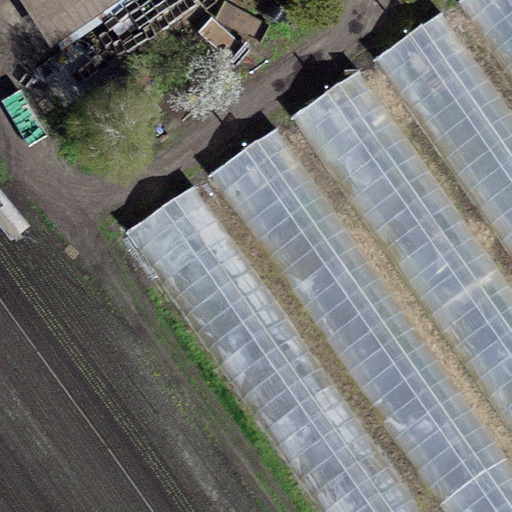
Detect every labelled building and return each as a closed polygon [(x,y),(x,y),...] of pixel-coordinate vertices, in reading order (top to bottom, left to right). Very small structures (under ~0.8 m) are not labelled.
[(61,0),(25,0),(37,17),(61,0)] [(511,0),(473,0),(511,62),(511,0)] [(511,341),(511,112),(438,16),(374,65),(371,61),(298,117),(485,362),(511,341)] [(439,364),(280,128),(228,163),(387,399),(439,364)] [(208,183),(142,223),(275,440),(341,400),(208,183)]
